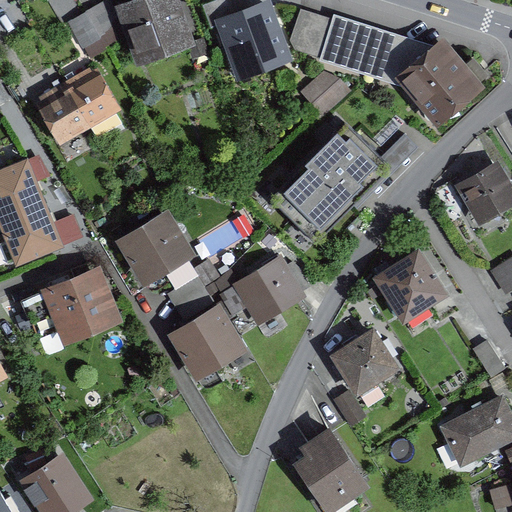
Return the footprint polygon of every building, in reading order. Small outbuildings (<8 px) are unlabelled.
[(181,0),(143,0),(122,7),(139,61),(196,42),(181,0)] [(298,64),(276,0),(271,0),(241,10),(237,0),(214,0),(209,2),(237,84),(298,64)] [(87,14),(102,39),(121,28),(106,3),(87,14)] [(87,14),(67,26),(82,51),(102,39),(87,14)] [(438,50),(336,19),(321,58),(398,82),(438,50)] [(489,90),(448,41),(438,50),(398,82),(440,132),(489,90)] [(67,78),(91,130),(122,115),(97,64),(67,78)] [(324,72),(299,93),(320,118),(345,97),(324,72)] [(34,94),(59,145),(91,130),(67,78),(34,94)] [(325,151),(298,189),(360,233),(406,168),(361,136),(342,163),(325,151)] [(0,223),(18,268),(68,248),(30,155),(0,167),(0,223)] [(511,186),(500,165),(456,189),(478,231),(511,212),(511,186)] [(172,211),(120,241),(147,287),(198,258),(172,211)] [(423,252),(378,278),(411,336),(456,310),(423,252)] [(511,256),(490,270),(506,297),(511,293),(511,256)] [(280,258),(233,285),(257,327),(304,301),(280,258)] [(104,268),(45,290),(67,346),(125,324),(104,268)] [(219,308),(172,336),(199,382),(247,354),(219,308)] [(378,330),(333,358),(358,399),(403,371),(378,330)] [(506,370),(487,342),(472,352),(490,380),(506,370)] [(0,357),(0,384),(10,380),(0,357)] [(369,416),(358,399),(351,387),(336,397),(353,426),(369,416)] [(511,411),(505,396),(443,423),(463,467),(505,449),(511,464),(511,411)] [(333,431),(294,455),(330,511),(335,511),(371,490),(333,431)] [(66,456),(23,483),(41,511),(77,511),(94,502),(66,456)] [(511,511),(511,486),(489,492),(494,511),(511,511)] [(15,511),(4,490),(0,492),(0,511),(15,511)]
